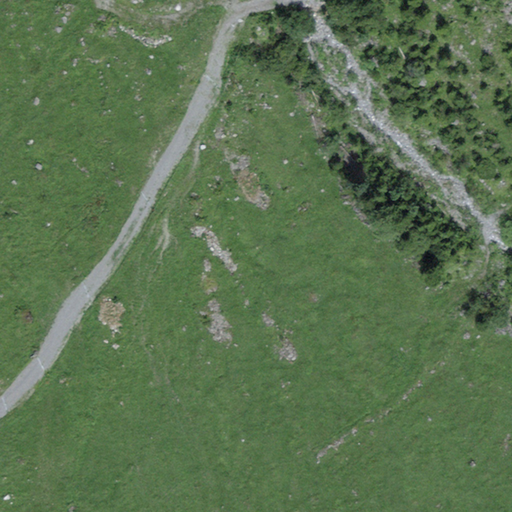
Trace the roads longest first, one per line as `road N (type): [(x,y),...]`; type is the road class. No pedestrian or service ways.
road 1 (track): [(0,405),(35,379),(67,311),(127,238),(234,24),(274,0)]
road 2 (track): [(102,0),(149,26),(205,2),(242,13)]
